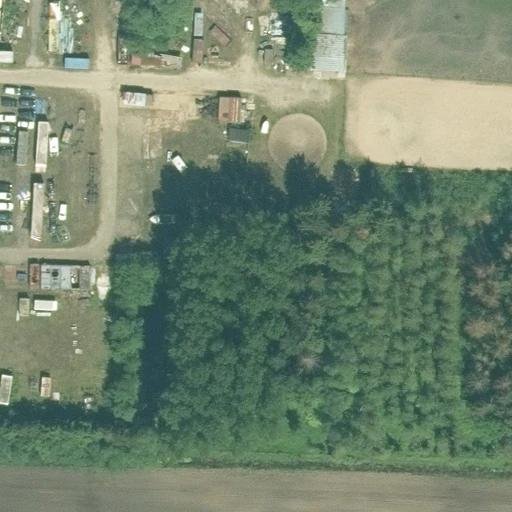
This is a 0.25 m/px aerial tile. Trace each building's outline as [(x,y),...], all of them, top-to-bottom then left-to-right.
[(315,37),(314,73),(337,73),(338,37),(344,38),(344,0),(310,0),(309,36),(315,37)] [(0,44),(0,60),(16,61),(16,46),(0,44)] [(172,124),(173,111),(153,110),(153,123),(172,124)] [(317,148),(336,147),(336,130),(316,131),(317,148)] [(190,180),(194,167),(179,163),(175,175),(190,180)] [(33,343),(33,326),(14,326),(14,343),(33,343)] [(42,341),(42,357),(54,357),(53,341),(42,341)] [(44,360),(41,375),(59,378),(62,363),(44,360)] [(59,393),(60,414),(70,414),(68,393),(59,393)]
